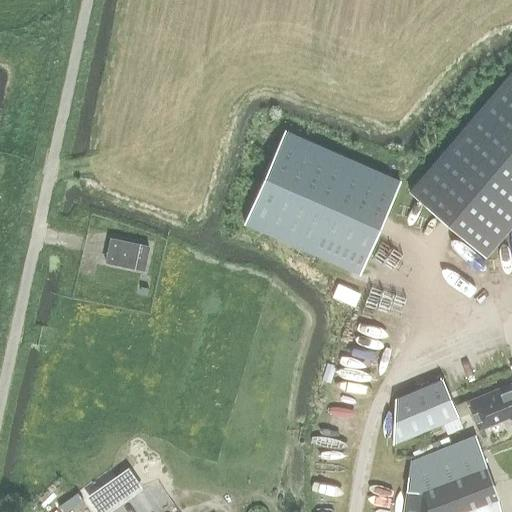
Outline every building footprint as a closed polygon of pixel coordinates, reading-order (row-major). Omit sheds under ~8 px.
[(485,258),(511,226),(511,72),(409,192),(485,258)] [(360,274),(400,182),(284,131),(244,223),(360,274)] [(144,271),(150,246),(110,238),(105,263),(144,271)] [(392,444),(458,417),(442,379),(395,398),(392,444)] [(511,418),(511,383),(462,404),(464,409),(469,407),(478,430),(509,417),(510,419),(511,418)] [(500,511),(498,499),(499,499),(475,436),(411,460),(403,511),(500,511)] [(103,490),(115,506),(140,488),(129,472),(103,490)]
